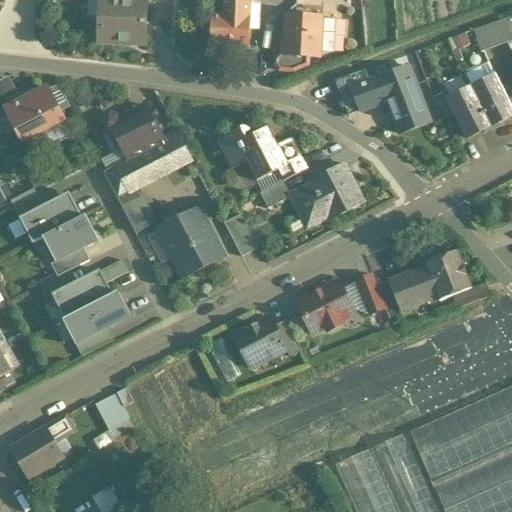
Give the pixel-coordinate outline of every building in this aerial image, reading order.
[(101,0),(101,1),(89,1),(89,5),(85,9),(88,13),(88,17),(100,17),(99,43),(146,45),(148,1),(128,0),(101,0)] [(251,0),(222,0),(222,15),(212,14),(210,48),(249,50),(251,0)] [(322,17),(285,15),(283,56),(280,56),(275,60),(275,66),(279,71),(293,72),(308,66),(309,58),(320,58),(333,53),(335,20),(322,19),(322,17)] [(502,21),(487,26),(495,47),(510,42),(502,21)] [(487,26),(473,31),(480,52),(495,47),(487,26)] [(474,85),(496,73),(489,61),(467,73),(474,85)] [(369,81),(351,88),(360,112),(387,102),(400,135),(430,124),(408,67),(369,81)] [(365,71),(335,82),(339,92),(351,88),(369,81),(365,71)] [(511,112),(494,76),(471,88),(490,126),(499,122),(500,124),(511,117),(511,112)] [(9,77),(0,82),(0,93),(4,102),(18,95),(9,77)] [(351,88),(339,92),(348,116),(360,112),(351,88)] [(471,88),(447,99),(456,117),(467,140),(482,133),(481,131),(490,126),(471,88)] [(32,92),(25,96),(24,93),(18,95),(4,102),(3,103),(10,117),(23,142),(64,121),(47,89),(34,96),(32,92)] [(0,93),(0,121),(0,123),(10,117),(3,103),(4,102),(0,93)] [(445,94),(434,99),(446,123),(456,117),(447,99),(445,94)] [(137,111),(117,122),(115,118),(110,116),(103,120),(101,125),(105,132),(110,134),(114,132),(128,160),(164,142),(151,117),(150,117),(141,118),(137,111)] [(269,128),(254,136),(248,125),(216,142),(231,171),(247,163),(257,183),(278,172),(277,171),(302,158),(293,140),(279,147),(269,128)] [(178,134),(164,142),(178,169),(193,162),(178,134)] [(128,160),(114,167),(128,195),(178,169),(164,142),(128,160)] [(302,158),(277,171),(278,172),(283,182),(308,169),(302,158)] [(344,165),(310,182),(311,186),(291,197),(291,198),(307,229),(328,218),(330,222),(364,204),(344,165)] [(283,182),(260,194),(268,210),(291,198),(291,197),(283,182)] [(42,248),(83,227),(67,202),(19,227),(31,251),(42,248)] [(199,210),(158,231),(183,280),(224,258),(199,210)] [(258,250),(240,216),(224,224),(241,258),(258,250)] [(42,248),(55,270),(97,248),(83,227),(42,248)] [(457,252),(425,265),(438,299),(439,303),(472,290),(457,252)] [(426,267),(388,282),(401,313),(438,299),(426,267)] [(59,326),(115,298),(101,272),(46,300),(59,326)] [(373,276),(355,283),(368,316),(386,309),(373,276)] [(323,291),(297,304),(313,335),(325,328),(327,333),(343,325),(341,320),(354,314),(340,287),(329,293),(323,291)] [(56,328),(71,356),(136,324),(120,295),(115,298),(59,326),(56,328)] [(271,318),(233,337),(250,370),(286,351),(287,351),(275,327),(271,318)] [(286,321),(275,327),(287,351),(286,351),(290,358),(302,352),(286,321)] [(0,355),(0,379),(10,374),(0,355)] [(10,374),(0,379),(0,394),(16,385),(10,374)] [(157,378),(137,384),(154,443),(173,438),(157,378)] [(511,388),(411,433),(431,480),(511,443),(511,388)] [(126,406),(135,402),(130,390),(98,402),(112,437),(135,428),(126,406)] [(66,417),(46,429),(55,444),(75,432),(66,417)] [(46,429),(11,450),(29,479),(49,467),(47,464),(61,455),(55,444),(46,429)] [(437,511),(403,436),(336,466),(355,511),(437,511)] [(511,452),(435,487),(445,511),(509,511),(511,511),(511,452)] [(108,489),(94,498),(102,511),(120,511),(122,511),(108,489)]
